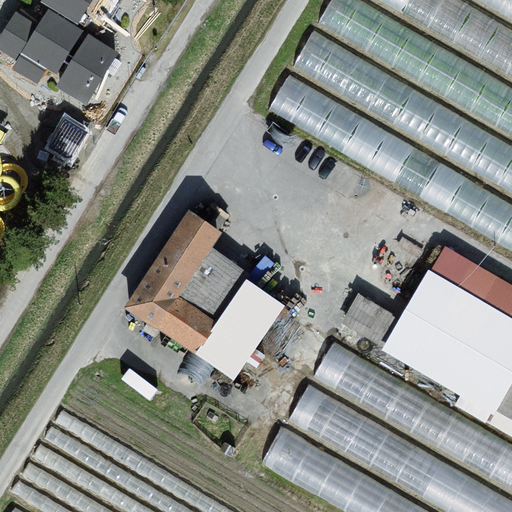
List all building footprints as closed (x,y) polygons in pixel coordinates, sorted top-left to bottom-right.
[(50,11),(40,27),(17,13),(0,40),(0,51),(18,63),(13,70),(38,86),(48,70),(58,76),(66,64),(71,67),(57,89),(86,107),(120,54),(90,36),(75,60),(70,56),(85,33),(64,20),(65,18),(80,26),(95,0),(45,0),(43,4),(60,14),(58,16),(50,11)] [(310,33),(294,63),(427,134),(428,133),(437,137),(452,108),(310,33)] [(288,72),(269,106),(445,201),(464,167),(288,72)] [(124,311),(237,380),(284,304),(245,280),(219,322),(181,298),(222,232),(186,210),(124,311)] [(511,279),(440,243),(378,365),(511,433),(511,279)] [(236,293),(249,273),(211,251),(199,271),(236,293)] [(343,317),(377,338),(393,311),(360,291),(343,317)] [(318,386),(299,419),(422,490),(442,456),(318,386)] [(433,511),(278,430),(260,464),(351,511),(433,511)]
